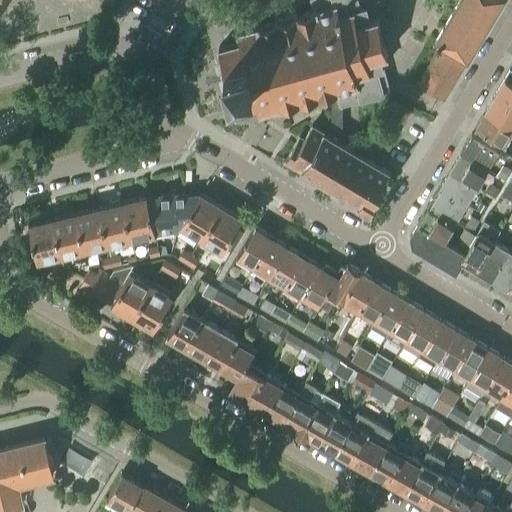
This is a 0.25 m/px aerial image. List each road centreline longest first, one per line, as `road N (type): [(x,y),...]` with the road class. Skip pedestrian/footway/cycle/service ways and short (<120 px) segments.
road 1 (residential): [(394,511),(12,289),(0,235)]
road 2 (residential): [(0,410),(44,400),(236,511)]
road 3 (residential): [(511,24),(380,248)]
road 4 (residential): [(380,248),(194,142),(167,141)]
road 5 (residential): [(0,183),(167,141)]
road 6 (residential): [(511,328),(380,248)]
road 7 (residential): [(143,45),(0,78)]
